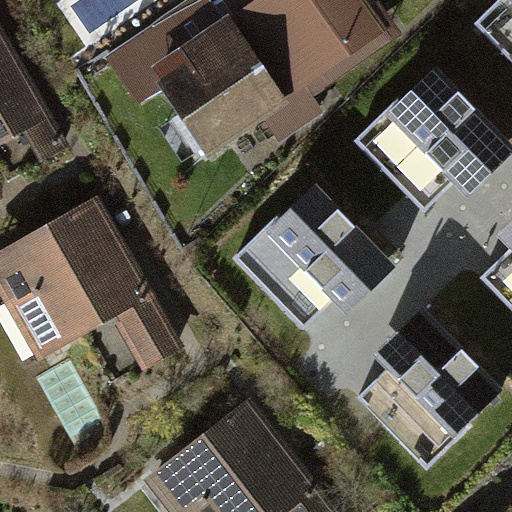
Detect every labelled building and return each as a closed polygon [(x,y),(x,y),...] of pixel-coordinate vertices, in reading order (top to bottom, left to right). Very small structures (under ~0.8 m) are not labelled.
[(159,21),(108,56),(139,100),(163,84),(211,154),(378,39),(351,0),(266,0),(184,56),(159,21)] [(0,23),(0,142),(22,130),(40,162),(69,146),(0,23)] [(511,145),(433,64),(384,111),(466,195),(511,150),(511,145)] [(314,182),(265,230),(345,312),(394,265),(314,182)] [(97,193),(0,248),(0,297),(35,360),(116,314),(119,321),(114,324),(142,371),(185,346),(97,193)] [(511,215),(495,232),(511,248),(511,215)] [(421,305),(371,353),(452,436),(502,388),(421,305)] [(339,511),(250,396),(143,479),(168,511),(339,511)]
